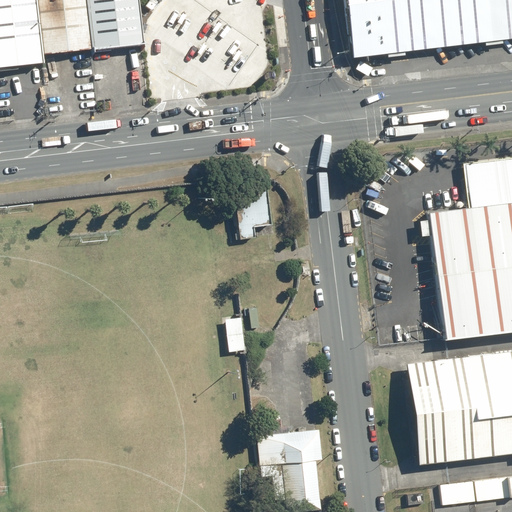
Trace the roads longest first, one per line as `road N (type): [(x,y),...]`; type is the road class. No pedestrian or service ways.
road 1 (unclassified): [(316,117),(363,511)]
road 2 (primary): [(0,155),(316,117)]
road 3 (primary): [(316,117),(511,92)]
